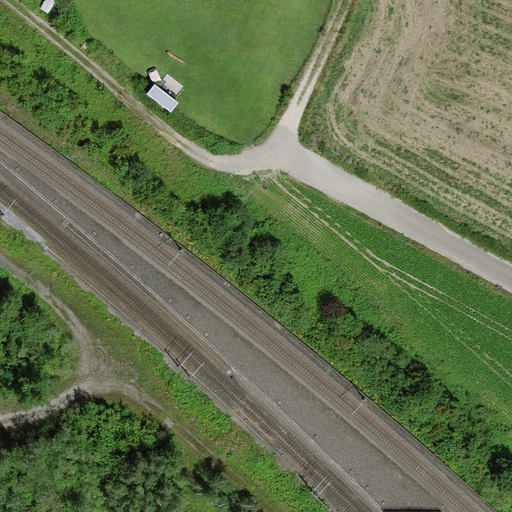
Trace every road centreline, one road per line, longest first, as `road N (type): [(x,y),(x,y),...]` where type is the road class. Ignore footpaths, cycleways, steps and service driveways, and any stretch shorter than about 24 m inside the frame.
road 1 (track): [(511,278),(277,146),(236,163),(198,153),(10,0)]
road 2 (track): [(0,421),(45,411),(87,371),(78,328),(0,260)]
road 3 (track): [(87,371),(154,406),(272,511)]
road 4 (track): [(277,146),(347,0)]
